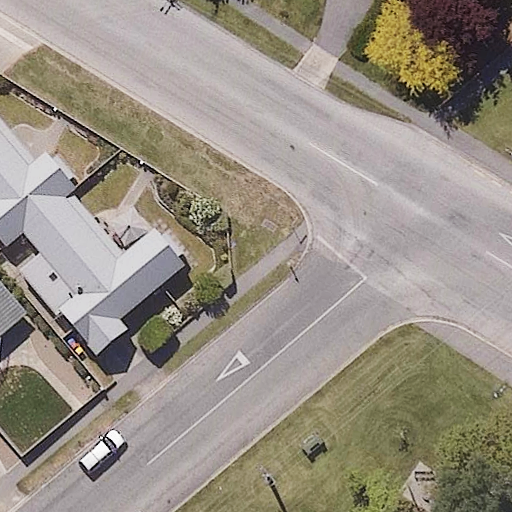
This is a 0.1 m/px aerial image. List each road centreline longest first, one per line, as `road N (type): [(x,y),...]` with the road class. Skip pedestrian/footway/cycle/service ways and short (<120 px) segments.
road 1 (residential): [(88,511),(434,220)]
road 2 (residential): [(78,0),(434,220)]
